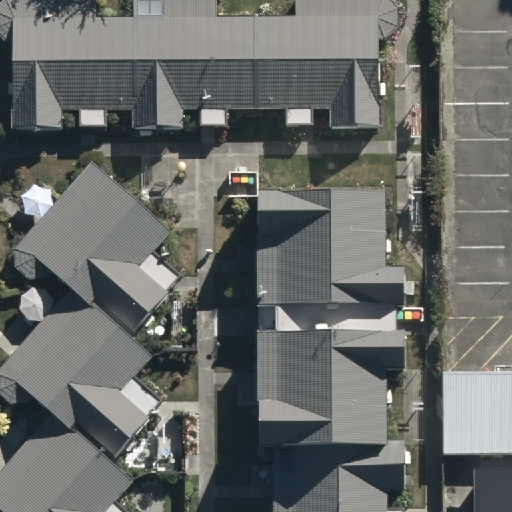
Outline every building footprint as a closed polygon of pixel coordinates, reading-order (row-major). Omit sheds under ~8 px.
[(378,24),(8,26),(9,123),(378,121),(378,24)] [(94,163),(13,251),(89,319),(96,311),(128,341),(165,300),(133,271),(169,231),(94,163)] [(385,190),(258,190),(259,326),(386,325),(386,317),(404,317),(404,275),(386,275),(385,190)] [(62,297),(0,365),(0,391),(63,448),(70,441),(102,470),(139,429),(107,400),(138,365),(62,297)] [(257,462),(285,462),(285,511),(393,511),(393,444),(380,444),(379,383),(402,383),(402,346),(379,346),(379,343),(256,343),(257,462)] [(511,374),(444,374),(444,457),(511,457),(511,374)] [(41,432),(0,477),(0,511),(106,511),(117,500),(41,432)] [(511,511),(511,469),(475,469),(474,511),(511,511)]
